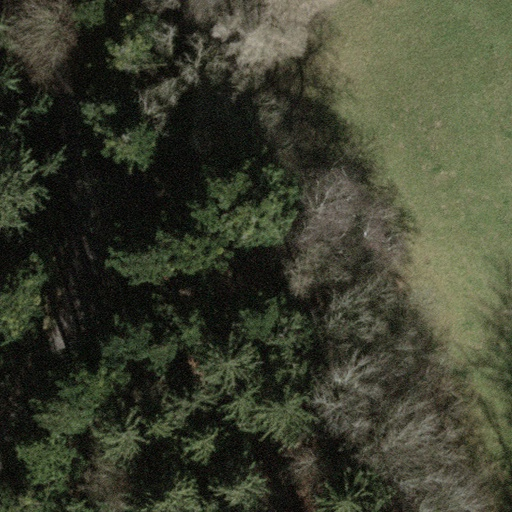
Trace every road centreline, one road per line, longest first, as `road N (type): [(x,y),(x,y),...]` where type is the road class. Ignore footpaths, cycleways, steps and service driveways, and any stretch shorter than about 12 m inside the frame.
road 1 (track): [(0,448),(111,233)]
road 2 (track): [(111,233),(109,170),(67,0)]
